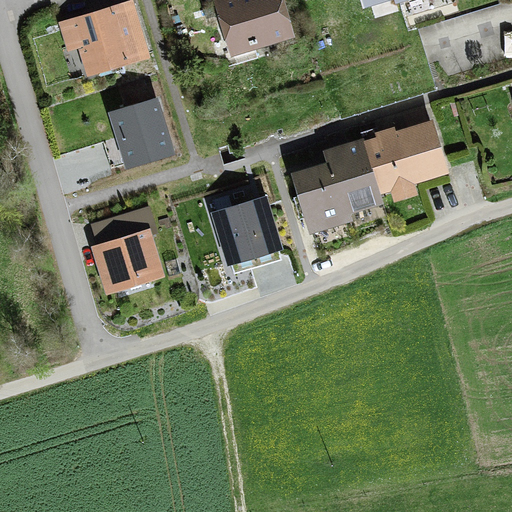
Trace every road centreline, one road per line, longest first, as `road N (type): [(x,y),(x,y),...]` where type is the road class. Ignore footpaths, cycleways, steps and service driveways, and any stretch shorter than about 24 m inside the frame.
road 1 (residential): [(511,209),(204,332),(96,363)]
road 2 (residential): [(96,363),(0,15)]
road 3 (track): [(204,332),(238,511)]
